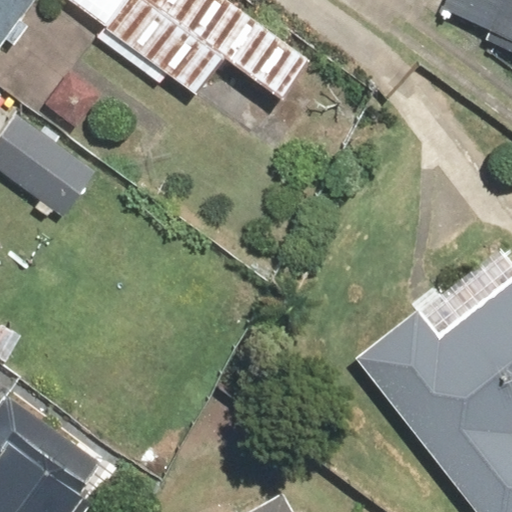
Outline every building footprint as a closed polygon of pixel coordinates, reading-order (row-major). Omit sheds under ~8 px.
[(0,0),(0,46),(33,0),(0,0)] [(305,60),(226,0),(71,0),(107,27),(97,41),(156,86),(164,75),(185,91),(216,50),(278,96),(305,60)] [(511,0),(461,0),(458,8),(511,32),(511,0)] [(103,94),(69,65),(41,99),(75,128),(103,94)] [(49,211),(59,218),(92,173),(12,114),(0,131),(0,175),(37,203),(32,209),(44,218),(49,211)] [(415,307),(349,359),(470,511),(511,511),(511,440),(508,436),(511,433),(511,257),(428,323),(415,307)] [(0,511),(63,511),(75,497),(2,441),(0,442),(0,511)] [(287,511),(276,491),(238,511),(287,511)]
